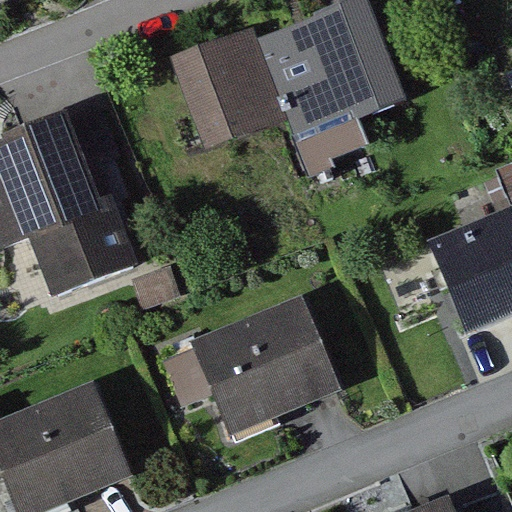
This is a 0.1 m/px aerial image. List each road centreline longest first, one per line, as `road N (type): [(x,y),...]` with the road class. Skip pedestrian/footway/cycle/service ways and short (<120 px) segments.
road 1 (residential): [(511,410),(255,511)]
road 2 (residential): [(181,0),(0,69)]
